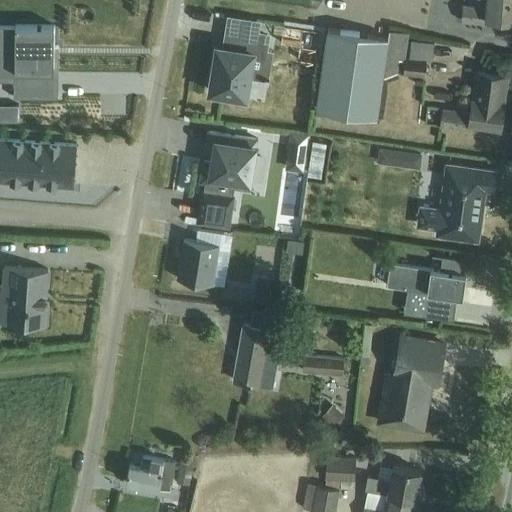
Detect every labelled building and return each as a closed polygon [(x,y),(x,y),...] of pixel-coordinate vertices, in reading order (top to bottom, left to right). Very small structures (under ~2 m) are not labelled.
[(511,18),(511,0),(486,0),(486,6),(462,4),(461,21),(486,23),(487,17),(511,18)] [(53,97),(54,25),(15,25),(15,26),(0,25),(0,76),(14,76),(14,81),(13,81),(13,97),(53,97)] [(387,37),(327,28),(316,108),(376,117),(382,77),(384,76),(397,73),(398,60),(404,61),(404,57),(407,57),(409,34),(388,31),(387,37)] [(214,60),(209,91),(222,93),(240,96),(246,96),(249,75),(267,78),(271,49),(264,48),(266,35),(227,29),(227,32),(225,47),(218,46),(216,60),(214,60)] [(409,60),(434,62),(435,44),(411,42),(409,60)] [(405,60),(403,76),(426,78),(427,62),(405,60)] [(507,74),(476,69),(471,98),(469,111),(442,107),(439,124),(469,128),(470,122),(500,127),(503,103),(507,74)] [(18,104),(0,103),(0,119),(18,120),(18,104)] [(204,160),(201,180),(207,181),(200,222),(227,227),(234,185),(248,188),(248,187),(256,138),(208,131),(205,150),(212,151),(213,152),(212,161),(204,160)] [(307,134),(290,132),(285,167),(302,169),(307,134)] [(311,174),(327,175),(328,138),(313,137),(311,174)] [(0,180),(9,181),(27,182),(28,178),(39,179),(39,183),(59,185),(73,186),(75,163),(76,144),(42,141),(0,138),(0,180)] [(377,162),(423,165),(424,145),(378,142),(377,162)] [(482,204),(484,188),(493,189),(494,180),(496,171),(447,164),(444,181),(441,209),(430,208),(421,206),(419,216),(418,225),(427,226),(438,227),(437,233),(477,239),(479,220),(482,204)] [(183,238),(177,278),(212,283),(219,244),(183,238)] [(287,238),(286,250),(301,252),(303,239),(287,238)] [(464,285),(465,273),(460,272),(461,264),(462,258),(445,255),(442,255),(440,263),(439,269),(413,265),(390,262),(388,272),(386,285),(410,288),(427,291),(424,310),(423,315),(453,319),(454,309),(456,295),(462,296),(464,285)] [(47,305),(45,305),(47,269),(3,266),(2,289),(7,290),(5,322),(46,325),(47,305)] [(270,283),(258,281),(255,301),(266,302),(270,283)] [(277,351),(264,349),(268,328),(244,323),(233,380),(271,386),(277,351)] [(371,324),(363,323),(359,362),(367,362),(371,324)] [(427,402),(430,382),(437,384),(444,343),(401,335),(394,375),(387,373),(379,421),(417,428),(422,401),(427,402)] [(342,374),(344,358),(304,354),(302,370),(342,374)] [(331,403),(321,414),(333,426),(344,415),(331,403)] [(180,459),(177,481),(189,483),(192,461),(193,456),(181,454),(180,459)] [(169,488),(174,460),(142,455),(140,465),(129,463),(126,481),(170,489),(169,488)] [(325,486),(338,488),(351,488),(351,478),(354,479),(354,457),(326,456),(325,486)] [(367,475),(365,489),(367,489),(387,493),(387,492),(415,498),(421,470),(392,465),(392,467),(381,465),(378,477),(367,475)] [(334,511),(339,489),(338,488),(325,486),(306,483),(302,508),(321,511),(334,511)] [(387,493),(367,489),(362,511),(412,511),(415,498),(387,492),(387,493)]
